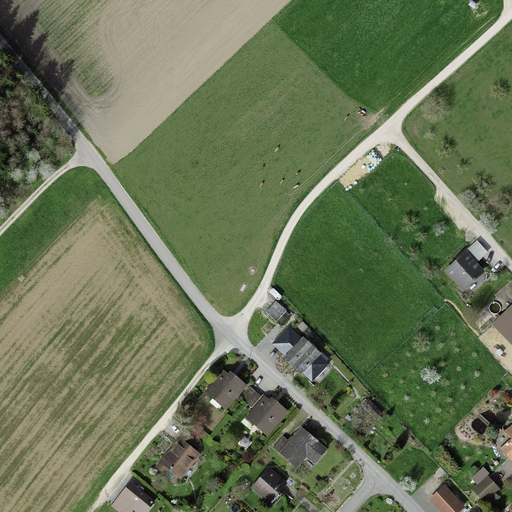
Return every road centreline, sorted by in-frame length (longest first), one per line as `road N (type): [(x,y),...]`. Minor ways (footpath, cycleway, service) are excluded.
road 1 (track): [(511,11),(328,176),(288,222),(258,299),(91,511)]
road 2 (residential): [(379,474),(209,315),(0,41)]
road 3 (track): [(386,123),(511,263)]
road 4 (track): [(86,147),(0,234)]
